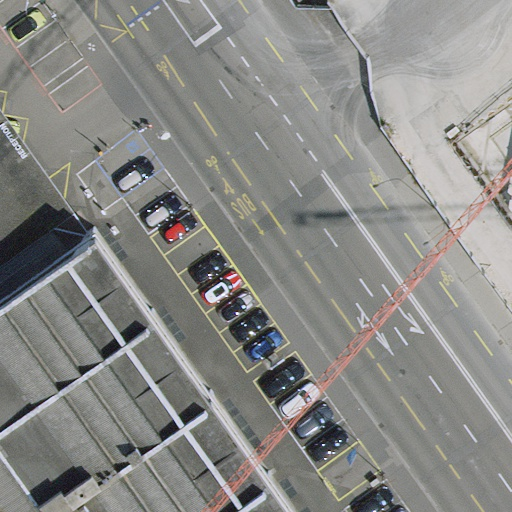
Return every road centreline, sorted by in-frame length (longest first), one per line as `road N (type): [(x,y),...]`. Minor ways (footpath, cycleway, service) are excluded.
road 1 (secondary): [(316,194),(511,466)]
road 2 (secondary): [(177,0),(316,194)]
